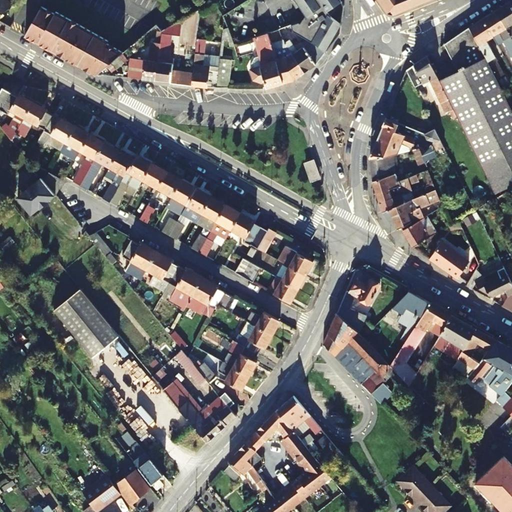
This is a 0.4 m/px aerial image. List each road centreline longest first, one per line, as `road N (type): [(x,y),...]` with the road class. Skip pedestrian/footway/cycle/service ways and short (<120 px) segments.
road 1 (tertiary): [(169,511),(289,371),(354,241)]
road 2 (tertiary): [(354,241),(132,117)]
road 3 (tertiary): [(354,241),(356,152),(394,58),(392,45)]
road 4 (residential): [(306,109),(140,102),(132,117)]
road 5 (tertiary): [(354,241),(511,328)]
road 6 (tertiary): [(132,117),(0,42)]
road 7 (tertiary): [(306,109),(354,241)]
